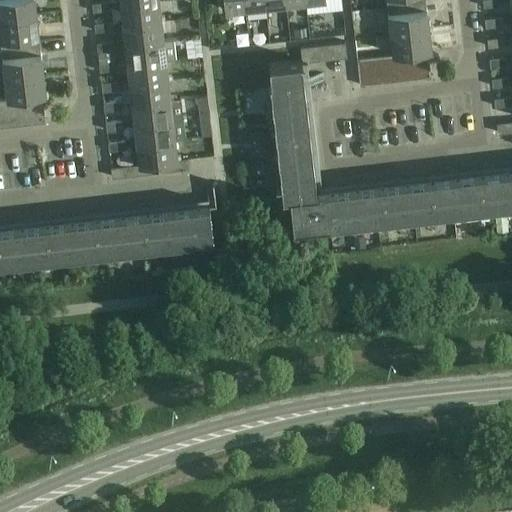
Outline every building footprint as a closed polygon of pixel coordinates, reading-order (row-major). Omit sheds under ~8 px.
[(0,0),(0,17),(36,14),(34,0),(0,0)] [(155,0),(120,4),(122,24),(161,19),(158,0),(155,0)] [(223,0),(224,9),(245,7),(243,0),(223,0)] [(386,5),(388,21),(389,29),(428,25),(424,0),(396,0),(397,4),(386,5)] [(92,12),(109,10),(108,1),(91,3),(92,12)] [(0,17),(0,43),(1,50),(11,49),(10,44),(39,41),(38,35),(36,14),(0,17)] [(485,27),(502,25),(501,16),(484,18),(485,27)] [(122,24),(125,44),(163,39),(161,19),(122,24)] [(95,32),(111,30),(111,21),(94,23),(95,32)] [(428,25),(389,29),(391,54),(430,49),(428,25)] [(304,26),(293,27),(294,35),(305,34),(304,26)] [(198,35),(184,37),(186,57),(190,56),(200,55),(198,35)] [(487,47),(505,45),(504,36),(486,38),(487,47)] [(42,52),(57,50),(56,38),(40,40),(42,52)] [(127,63),(165,59),(175,58),(173,38),(163,39),(125,44),(127,63)] [(2,57),(1,57),(4,77),(42,73),(40,52),(39,41),(10,44),(11,49),(1,50),(2,57)] [(97,51),(114,50),(113,41),(96,43),(97,51)] [(344,42),(335,43),(337,57),(346,56),(344,42)] [(335,43),(326,44),(328,58),(337,57),(335,43)] [(326,44),(318,45),(319,59),(328,58),(326,44)] [(318,45),(309,46),(311,60),(319,59),(318,45)] [(309,46),(300,47),(301,61),(301,62),(311,60),(309,46)] [(426,50),(415,52),(418,79),(429,77),(426,50)] [(415,52),(403,53),(406,80),(418,79),(415,52)] [(403,53),(392,54),(395,81),(406,80),(403,53)] [(392,54),(380,56),(383,83),(395,81),(392,54)] [(200,55),(190,56),(192,72),(202,71),(200,55)] [(380,56),(368,57),(371,84),(383,83),(380,56)] [(490,67),(507,65),(506,56),(489,58),(490,67)] [(368,57),(356,58),(359,85),(371,84),(368,57)] [(127,63),(129,83),(167,79),(165,59),(127,63)] [(99,71),(116,69),(115,61),(99,63),(99,71)] [(511,169),(316,191),(301,62),(301,61),(269,64),(271,82),(269,82),(282,197),(289,196),(292,227),(328,223),(328,225),(511,204),(511,169)] [(45,94),(42,73),(4,77),(6,98),(45,94)] [(492,87),(509,85),(508,76),(491,78),(492,87)] [(129,83),(131,103),(170,99),(167,79),(129,83)] [(101,91),(118,89),(117,81),(100,82),(101,91)] [(41,94),(29,96),(32,123),(44,122),(41,94)] [(205,95),(196,96),(197,106),(206,105),(205,95)] [(29,96),(17,97),(20,124),(32,123),(29,96)] [(494,106),(511,104),(510,96),(493,98),(494,106)] [(17,97),(5,98),(8,126),(20,124),(17,97)] [(5,98),(0,99),(0,126),(8,126),(5,98)] [(170,99),(131,103),(134,123),(172,119),(182,118),(180,98),(170,99)] [(103,111),(120,109),(119,101),(102,102),(103,111)] [(134,123),(136,143),(174,138),(172,119),(134,123)] [(106,131),(122,129),(122,120),(105,122),(106,131)] [(509,121),(496,123),(497,133),(510,131),(509,121)] [(208,125),(199,126),(200,135),(209,134),(208,125)] [(176,153),(174,138),(136,143),(138,163),(149,162),(161,161),(174,159),(176,159),(176,153)] [(108,151),(125,149),(124,140),(107,142),(108,151)] [(187,158),(176,159),(174,159),(175,171),(188,169),(187,158)] [(174,159),(161,161),(163,172),(175,171),(174,159)] [(161,161),(149,162),(150,174),(163,172),(161,161)] [(149,162),(138,163),(136,164),(137,175),(150,174),(149,162)] [(136,164),(123,165),(124,176),(137,175),(136,164)] [(110,167),(111,178),(124,176),(123,165),(110,167)] [(194,239),(212,237),(208,204),(0,227),(0,262),(194,241),(194,239)]
